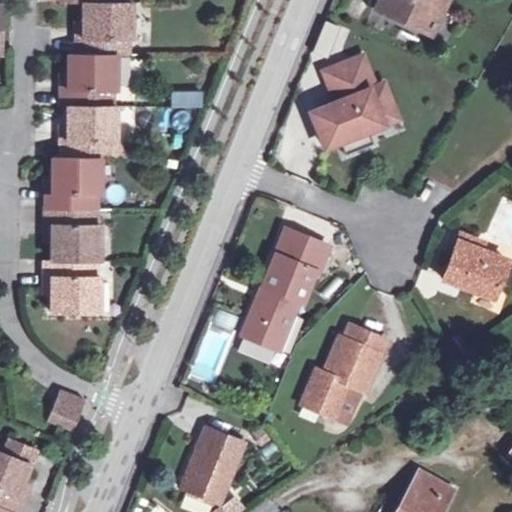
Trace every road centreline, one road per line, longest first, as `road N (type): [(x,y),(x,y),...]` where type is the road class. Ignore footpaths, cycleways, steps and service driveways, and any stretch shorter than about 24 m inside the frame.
road 1 (residential): [(134,404),(36,363),(17,338),(5,190)]
road 2 (unclassified): [(134,404),(235,165)]
road 3 (unclassified): [(235,165),(302,0)]
road 4 (residential): [(235,165),(394,234)]
road 5 (residential): [(8,118),(16,104),(20,0)]
